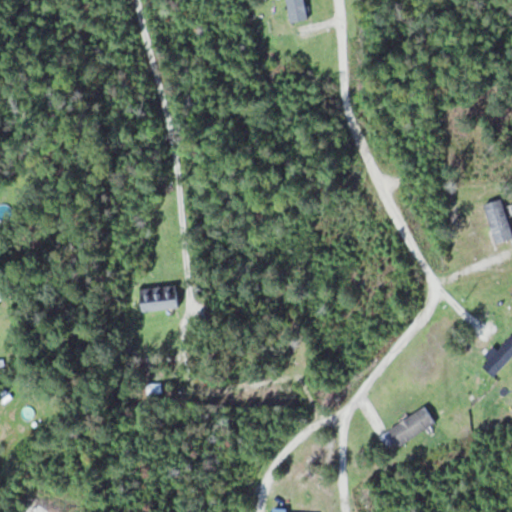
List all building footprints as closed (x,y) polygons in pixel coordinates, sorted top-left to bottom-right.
[(311,17),(307,0),(289,0),(294,21),(311,17)] [(511,223),(507,198),(489,202),(497,242),(511,238),(511,223)] [(146,311),(182,305),(179,282),(143,288),(146,311)] [(511,358),(511,336),(484,364),(495,375),(511,358)] [(438,421),(427,404),(391,430),(402,446),(438,421)]
